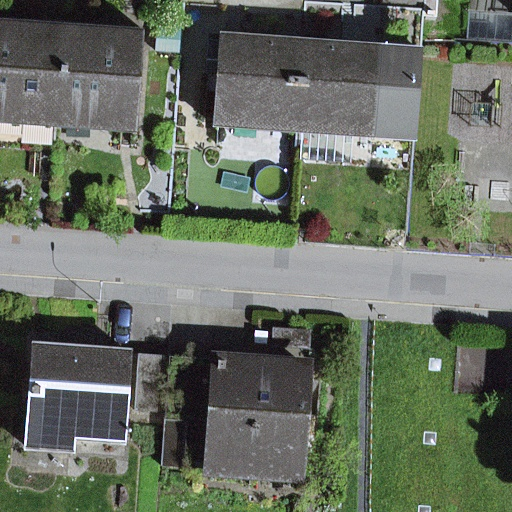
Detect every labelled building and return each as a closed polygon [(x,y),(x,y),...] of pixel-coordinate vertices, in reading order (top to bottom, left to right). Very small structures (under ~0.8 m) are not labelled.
[(511,18),(467,15),(466,38),(471,39),(511,42),(511,18)] [(23,34),(62,37),(62,23),(24,21),(23,34)] [(102,39),(142,42),(143,29),(140,29),(103,26),(102,39)] [(0,112),(56,116),(62,37),(23,34),(0,32),(0,112)] [(222,36),(215,116),(295,121),(301,42),(222,36)] [(136,122),(142,42),(102,39),(62,37),(56,116),(136,122)] [(412,141),(418,50),(301,42),(295,121),(295,133),(412,141)] [(0,124),(135,133),(136,122),(56,116),(0,112),(0,124)] [(214,127),(295,133),(295,121),(215,116),(214,127)] [(72,450),(73,438),(123,442),(130,354),(33,347),(25,447),(72,450)] [(139,355),(135,412),(165,414),(169,357),(139,355)] [(298,477),(305,367),(169,357),(165,414),(165,421),(186,422),(211,424),(208,470),(298,477)] [(183,468),(208,470),(211,424),(186,422),(183,468)]
